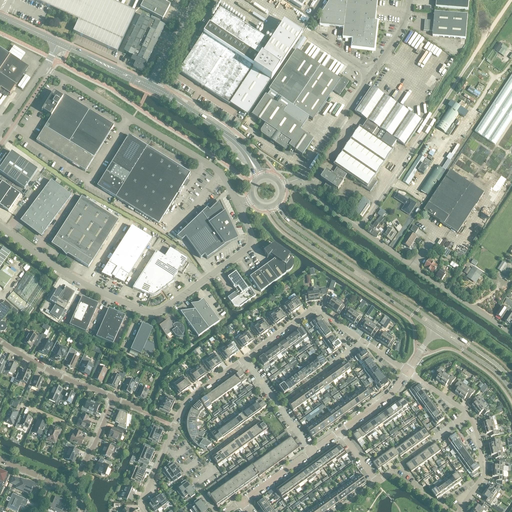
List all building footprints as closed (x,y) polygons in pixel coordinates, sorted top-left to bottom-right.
[(135,12),(109,0),(33,0),(78,21),(73,32),(76,33),(117,52),(135,12)] [(172,0),(144,0),(140,8),(162,20),(170,6),(166,3),(167,0),(169,0),(172,1),(172,0)] [(288,0),(292,2),(301,9),(306,0),(288,0)] [(343,38),(354,40),(353,47),(374,50),(377,23),(375,22),(378,1),(365,0),(330,0),(321,15),(320,26),(344,28),(343,38)] [(436,0),(436,7),(468,10),(468,0),(436,0)] [(220,8),(178,72),(199,85),(201,88),(204,89),(229,105),(229,104),(247,116),(304,29),(286,17),(270,42),(254,31),(257,27),(246,20),(244,24),(220,8)] [(434,12),(434,21),(425,20),(424,31),(433,32),(432,36),(466,39),(468,15),(434,12)] [(142,16),(124,52),(133,56),(132,58),(131,60),(136,62),(133,67),(134,68),(142,72),(164,26),(142,16)] [(298,51),(307,38),(302,35),(294,48),(298,51)] [(505,53),(509,48),(500,42),(495,50),(499,53),(501,50),(505,53)] [(0,49),(0,89),(0,90),(9,96),(27,68),(0,49)] [(303,55),(296,50),(268,90),(270,92),(308,118),(312,121),(333,91),(339,95),(349,82),(340,76),(338,79),(319,66),(303,55)] [(495,145),(511,118),(511,74),(475,131),(495,145)] [(321,179),(325,182),(327,182),(323,187),(334,194),(337,189),(338,190),(344,182),(342,181),(347,174),(362,184),(361,186),(370,192),(377,181),(373,179),(393,149),(392,148),(397,140),(405,146),(422,121),(372,87),(355,112),(367,121),(362,128),(360,126),(334,165),(337,167),(332,174),(327,170),(321,179)] [(479,96),(481,91),(470,87),(468,92),(479,96)] [(261,134),(269,140),(283,149),(284,150),(285,150),(286,150),(287,149),(289,147),(294,150),(295,152),(296,152),(302,156),(313,140),(300,131),(308,118),(270,92),(267,96),(265,95),(251,115),(257,119),(258,121),(259,121),(264,124),(260,131),(260,132),(260,133),(260,134),(261,134)] [(42,111),(51,116),(62,98),(53,93),(42,111)] [(69,143),(89,111),(64,96),(62,98),(51,116),(45,127),(51,131),(57,135),(63,139),(69,143)] [(450,107),(437,128),(447,134),(459,114),(465,118),(469,112),(463,109),(463,108),(453,102),(451,101),(448,106),(450,107)] [(113,126),(89,111),(69,143),(75,146),(81,150),(87,154),(94,158),(113,126)] [(235,123),(240,125),(244,119),(239,116),(235,123)] [(42,145),(51,131),(45,127),(36,141),(42,145)] [(48,149),(57,135),(51,131),(42,145),(48,149)] [(54,153),(63,139),(57,135),(48,149),(54,153)] [(129,175),(147,147),(128,136),(111,164),(129,175)] [(60,157),(69,143),(63,139),(54,153),(60,157)] [(69,143),(60,157),(67,160),(75,146),(69,143)] [(449,153),(446,158),(450,161),(454,156),(453,155),(460,145),(457,144),(451,154),(449,153)] [(419,155),(403,181),(408,185),(425,158),(428,155),(432,157),(434,154),(436,151),(432,149),(432,150),(431,149),(424,145),(418,154),(419,155)] [(75,146),(67,160),(73,164),(81,150),(75,146)] [(190,174),(147,147),(129,175),(124,184),(115,198),(152,221),(158,212),(164,216),(190,174)] [(73,164),(79,168),(87,154),(81,150),(73,164)] [(20,158),(11,152),(8,157),(5,155),(0,162),(0,165),(1,167),(1,166),(6,170),(8,167),(12,170),(20,158)] [(79,168),(85,172),(94,158),(87,154),(79,168)] [(20,176),(28,164),(20,158),(12,170),(20,176)] [(436,165),(420,190),(427,195),(444,170),(445,171),(452,162),(448,159),(442,169),(436,165)] [(428,167),(423,163),(418,171),(424,174),(428,167)] [(28,164),(20,176),(29,182),(37,171),(28,164)] [(124,184),(129,175),(111,164),(105,173),(118,180),(124,184)] [(0,168),(0,172),(15,183),(20,176),(12,170),(8,167),(6,170),(1,166),(1,167),(0,168)] [(484,193),(450,170),(429,203),(424,211),(457,233),(458,233),(457,232),(484,193)] [(109,194),(118,180),(105,173),(97,186),(109,194)] [(20,176),(15,183),(24,190),(29,182),(20,176)] [(109,194),(115,198),(124,184),(118,180),(109,194)] [(51,181),(45,188),(56,195),(61,189),(51,181)] [(0,204),(11,189),(2,183),(0,185),(0,204)] [(40,194),(51,202),(56,195),(45,188),(40,194)] [(11,189),(0,204),(0,206),(8,212),(20,195),(11,189)] [(61,189),(56,195),(66,203),(71,196),(61,189)] [(397,193),(394,198),(405,205),(402,210),(409,215),(417,204),(406,197),(405,198),(397,193)] [(35,201),(46,209),(51,202),(40,194),(35,201)] [(56,195),(51,202),(61,210),(66,203),(56,195)] [(75,260),(88,268),(118,221),(81,197),(51,245),(60,251),(66,257),(67,255),(75,260)] [(30,208),(40,216),(46,209),(35,201),(30,208)] [(51,202),(46,209),(56,217),(61,210),(51,202)] [(209,211),(206,209),(176,238),(181,241),(185,238),(200,258),(204,255),(207,259),(206,259),(207,259),(235,238),(218,202),(209,211)] [(362,217),(370,206),(368,204),(360,215),(362,217)] [(25,215),(35,223),(40,216),(30,208),(25,215)] [(56,217),(46,209),(40,216),(51,223),(56,217)] [(483,211),(477,220),(483,225),(490,216),(483,211)] [(30,229),(35,223),(25,215),(20,222),(30,229)] [(40,216),(35,223),(46,230),(51,223),(40,216)] [(371,225),(367,231),(372,234),(376,228),(379,224),(384,219),(382,217),(377,222),(377,223),(375,222),(373,226),(371,225)] [(46,230),(35,223),(30,229),(41,237),(46,230)] [(415,234),(419,229),(414,225),(410,230),(415,234)] [(376,228),(372,234),(377,238),(380,233),(384,236),(390,241),(391,241),(392,240),(396,233),(389,228),(388,228),(384,234),(381,232),(378,230),(380,228),(378,226),(376,229),(376,228)] [(126,280),(152,240),(132,227),(101,274),(111,279),(112,276),(115,279),(114,279),(124,284),(126,280)] [(402,243),(410,248),(417,237),(409,232),(402,243)] [(275,259),(258,271),(249,277),(260,292),(286,274),(285,273),(286,273),(287,272),(288,272),(289,272),(289,271),(290,271),(291,270),(291,269),(292,269),(292,268),(292,267),(293,267),(293,266),(293,265),(293,264),(293,263),(293,262),(293,261),(292,260),(292,259),(291,258),(292,257),(274,244),(263,252),(267,258),(270,256),(275,259)] [(3,247),(1,250),(8,255),(10,252),(3,247)] [(441,255),(445,258),(450,251),(445,248),(441,255)] [(147,295),(148,295),(149,296),(150,296),(151,296),(152,296),(153,296),(154,296),(155,295),(156,295),(156,294),(157,294),(167,287),(176,280),(173,279),(178,272),(182,274),(189,264),(185,262),(187,260),(181,257),(178,255),(170,249),(164,257),(156,252),(132,289),(147,295)] [(1,250),(0,251),(0,253),(6,258),(8,255),(1,250)] [(434,273),(438,266),(438,265),(436,264),(435,264),(432,262),(433,261),(430,259),(425,266),(425,267),(427,269),(428,268),(431,270),(431,271),(433,272),(434,273)] [(501,272),(507,264),(503,261),(497,269),(501,272)] [(459,266),(452,262),(450,265),(454,268),(453,269),(456,271),(459,266)] [(436,277),(442,281),(446,275),(444,274),(446,272),(440,268),(438,272),(439,273),(436,277)] [(481,275),(480,275),(481,273),(473,268),(472,270),(471,269),(466,277),(475,283),(481,275)] [(0,286),(3,289),(11,279),(1,271),(0,271),(0,286)] [(23,313),(28,317),(46,289),(42,286),(44,284),(26,272),(14,291),(15,291),(14,292),(13,291),(6,299),(21,311),(23,313)] [(240,307),(255,296),(250,288),(248,289),(235,272),(227,278),(237,291),(227,298),(230,302),(233,306),(240,307)] [(49,302),(55,305),(50,314),(59,319),(68,303),(74,293),(66,288),(63,292),(57,289),(49,302)] [(314,301),(312,290),(307,291),(307,293),(304,294),(305,303),(314,301)] [(312,290),(314,301),(322,300),(321,291),(318,292),(318,290),(312,290)] [(289,301),(296,311),(299,308),(302,305),(296,296),(289,301)] [(78,304),(87,308),(90,301),(82,297),(78,304)] [(332,309),(338,300),(334,297),(332,299),(330,297),(325,304),(332,309)] [(203,300),(198,303),(198,304),(190,305),(194,310),(208,330),(219,322),(203,300)] [(338,300),(332,309),(339,314),(344,307),(342,305),(343,303),(338,300)] [(6,329),(6,325),(3,323),(0,323),(9,313),(13,317),(18,312),(5,301),(0,306),(0,331),(0,332),(4,332),(6,329)] [(98,304),(90,301),(87,308),(95,311),(98,304)] [(292,312),(293,313),(296,311),(289,301),(282,306),(289,315),(292,312)] [(84,315),(87,308),(78,304),(75,311),(84,315)] [(502,307),(496,316),(501,320),(507,311),(508,311),(510,308),(507,306),(505,309),(502,307)] [(92,318),(95,311),(87,308),(84,315),(92,318)] [(286,317),(280,308),(273,313),(280,322),(283,320),(283,319),(286,317)] [(349,321),(355,312),(351,308),(349,310),(347,308),(342,316),(349,321)] [(113,320),(117,312),(108,309),(105,316),(113,320)] [(208,330),(194,310),(187,311),(186,309),(181,312),(180,312),(198,337),(208,330)] [(511,309),(503,321),(504,322),(505,323),(506,324),(508,324),(509,325),(511,319),(511,309)] [(72,318),(81,322),(84,315),(75,311),(72,318)] [(113,320),(122,323),(125,316),(117,312),(113,320)] [(359,313),(359,314),(355,312),(349,321),(356,326),(363,316),(359,313)] [(277,324),(280,322),(273,313),(266,317),(273,326),(277,324)] [(89,325),(92,318),(84,315),(81,322),(89,325)] [(102,323),(110,327),(113,320),(105,316),(102,323)] [(311,320),(312,322),(315,326),(322,321),(319,317),(315,320),(313,318),(311,320)] [(359,328),(366,332),(372,323),(373,322),(366,317),(359,328)] [(77,329),(81,322),(72,318),(69,325),(77,329)] [(271,328),(264,319),(257,324),(264,333),(267,331),(271,328)] [(110,327),(119,330),(122,323),(113,320),(110,327)] [(184,330),(184,329),(184,328),(183,328),(183,327),(182,326),(182,325),(181,325),(180,324),(179,324),(178,324),(177,324),(175,324),(174,325),(172,326),(168,320),(160,327),(166,336),(172,332),(174,335),(175,336),(176,337),(177,337),(178,338),(179,338),(180,338),(181,338),(183,337),(182,336),(183,335),(183,334),(184,333),(184,332),(184,331),(184,330)] [(322,321),(315,326),(318,330),(325,325),(322,321)] [(77,329),(86,333),(89,325),(81,322),(77,329)] [(107,334),(110,327),(102,323),(99,330),(107,334)] [(376,325),(376,326),(372,323),(366,332),(373,337),(380,327),(376,325)] [(152,354),(154,350),(154,345),(147,341),(152,328),(142,324),(130,350),(141,355),(143,350),(152,354)] [(261,335),(261,336),(264,333),(257,324),(251,329),(257,338),(261,335)] [(325,325),(318,330),(321,334),(328,329),(325,325)] [(107,334),(116,337),(119,330),(110,327),(107,334)] [(302,341),(307,337),(306,336),(301,329),(296,332),(301,339),(302,341)] [(328,329),(321,334),(324,338),(331,333),(328,329)] [(104,341),(107,334),(99,330),(96,337),(104,341)] [(255,340),(248,331),(241,335),(248,345),(251,343),(251,342),(255,340)] [(292,335),(298,344),(303,341),(302,341),(296,332),(292,335)] [(383,344),(389,335),(384,332),(383,333),(381,332),(375,339),(383,344)] [(36,345),(42,336),(38,334),(37,337),(30,333),(24,343),(31,347),(33,343),(36,345)] [(248,345),(241,335),(239,333),(233,337),(241,349),(245,347),(248,345)] [(327,342),(334,337),(331,333),(324,338),(327,342)] [(43,334),(42,336),(36,345),(41,348),(39,351),(46,355),(52,343),(45,340),(46,338),(47,337),(43,334)] [(107,334),(104,341),(112,344),(116,337),(107,334)] [(298,344),(292,335),(288,338),(293,345),(294,347),(298,344)] [(389,335),(383,344),(390,349),(395,341),(393,340),(394,338),(389,335)] [(334,337),(327,342),(330,346),(337,342),(334,337)] [(289,348),(293,345),(288,338),(284,341),(289,348)] [(289,348),(284,341),(280,344),(285,351),(289,348)] [(59,360),(62,356),(63,355),(66,351),(65,349),(60,346),(59,344),(59,343),(56,342),(51,352),(54,353),(52,358),(54,359),(54,360),(57,361),(59,360)] [(232,342),(226,347),(232,356),(235,354),(239,351),(232,342)] [(328,348),(332,354),(337,350),(337,349),(340,346),(337,342),(330,346),(328,348)] [(286,353),(285,351),(280,344),(276,347),(280,354),(281,354),(282,356),(286,353)] [(229,358),(229,359),(232,356),(226,347),(219,352),(225,361),(229,358)] [(280,354),(276,347),(271,350),(276,357),(277,357),(280,354)] [(66,365),(69,367),(69,368),(71,369),(72,368),(73,369),(78,358),(74,356),(75,353),(75,351),(70,348),(65,360),(68,362),(66,365)] [(267,353),(274,362),(278,359),(277,357),(276,357),(271,350),(267,353)] [(363,351),(356,356),(354,357),(358,361),(360,360),(367,355),(363,351)] [(223,362),(216,353),(210,358),(217,368),(220,366),(219,365),(223,362)] [(263,356),(270,365),(274,362),(267,353),(263,356)] [(84,355),(78,367),(81,368),(80,369),(82,370),(81,372),(88,376),(92,366),(90,365),(91,361),(86,358),(87,356),(84,355)] [(363,364),(370,359),(367,355),(360,360),(363,364)] [(270,365),(263,356),(258,359),(263,365),(262,366),(264,369),(270,365)] [(316,360),(321,367),(326,363),(321,357),(316,360)] [(213,370),(217,368),(210,358),(203,363),(209,372),(213,370)] [(370,359),(363,364),(365,368),(373,363),(370,359)] [(312,363),(317,370),(321,367),(316,360),(312,363)] [(13,375),(18,365),(10,361),(7,368),(4,367),(1,373),(7,375),(8,372),(13,375)] [(101,363),(98,361),(94,369),(97,370),(94,378),(102,382),(107,370),(99,366),(101,363)] [(340,365),(346,372),(350,369),(345,362),(340,365)] [(308,366),(313,373),(317,370),(312,363),(308,366)] [(367,374),(376,367),(373,363),(365,368),(363,370),(367,374)] [(207,374),(201,365),(194,370),(201,379),(204,377),(203,377),(207,374)] [(336,368),(341,376),(346,372),(340,365),(336,368)] [(304,369),(309,376),(313,373),(308,366),(304,369)] [(376,367),(367,374),(370,378),(379,371),(376,367)] [(331,371),(337,379),(341,376),(336,368),(331,371)] [(441,383),(447,375),(442,372),(444,370),(440,368),(435,375),(438,377),(436,380),(438,382),(439,381),(441,383)] [(309,376),(304,369),(300,372),(305,379),(309,376)] [(26,384),(31,373),(23,370),(21,375),(18,373),(13,384),(16,385),(17,383),(19,384),(20,381),(26,384)] [(197,381),(198,381),(201,379),(194,370),(187,375),(194,384),(197,381)] [(300,382),(305,379),(300,372),(298,370),(294,373),(300,382)] [(327,375),(332,382),(337,379),(331,371),(327,375)] [(379,371),(370,378),(373,382),(375,381),(381,376),(379,371)] [(123,372),(122,374),(119,373),(118,376),(113,374),(108,385),(116,388),(119,379),(123,381),(126,374),(123,372)] [(240,372),(236,375),(241,383),(241,384),(246,380),(245,378),(246,378),(245,375),(243,376),(240,372)] [(296,385),(300,382),(294,373),(290,376),(296,385)] [(236,375),(231,379),(237,386),(241,383),(236,375)] [(323,378),(328,385),(332,382),(327,375),(323,378)] [(447,375),(441,383),(443,385),(445,387),(447,383),(450,386),(456,378),(452,376),(451,378),(447,375)] [(39,390),(44,380),(36,376),(33,382),(31,381),(26,391),(29,392),(31,387),(39,390)] [(191,385),(185,376),(178,381),(185,391),(188,388),(191,385)] [(292,388),(296,385),(290,376),(286,379),(292,388)] [(375,381),(377,385),(378,385),(384,380),(381,376),(375,381)] [(135,392),(140,380),(136,378),(134,382),(127,379),(122,391),(126,393),(126,392),(130,394),(130,395),(132,391),(135,392)] [(318,381),(324,388),(328,385),(323,378),(318,381)] [(232,389),(237,386),(231,379),(227,382),(232,389)] [(288,391),(292,388),(286,379),(282,382),(288,391)] [(379,390),(381,389),(388,384),(384,380),(378,385),(377,385),(375,386),(379,390)] [(185,391),(178,381),(171,386),(178,395),(181,392),(182,393),(185,391)] [(314,384),(319,391),(324,388),(318,381),(314,384)] [(460,396),(467,386),(459,381),(454,388),(455,387),(458,389),(455,393),(457,395),(458,395),(460,396)] [(228,392),(232,389),(227,382),(223,385),(228,392)] [(284,394),(288,391),(282,382),(281,382),(277,385),(279,387),(284,394)] [(144,400),(148,391),(142,388),(143,386),(139,384),(136,392),(138,392),(136,397),(144,400)] [(309,387),(315,395),(319,391),(314,384),(309,387)] [(223,395),(228,392),(223,385),(218,388),(223,395)] [(411,389),(416,395),(416,396),(423,390),(420,386),(417,388),(416,385),(411,389)] [(60,401),(62,397),(59,396),(62,389),(54,386),(51,394),(49,395),(48,397),(49,398),(48,399),(56,402),(55,404),(58,406),(60,401)] [(467,386),(460,396),(462,397),(462,398),(464,400),(467,395),(470,397),(469,398),(469,399),(474,391),(467,386)] [(305,390),(310,398),(315,395),(309,387),(305,390)] [(219,398),(223,395),(218,388),(214,391),(219,398)] [(359,392),(365,400),(370,397),(364,388),(359,392)] [(301,394),(306,401),(310,398),(305,390),(301,394)] [(426,394),(423,390),(416,396),(416,395),(414,397),(417,401),(426,394)] [(68,391),(65,397),(62,396),(62,397),(60,401),(63,403),(63,401),(70,404),(75,394),(68,391)] [(215,402),(219,398),(214,391),(210,394),(215,402)] [(355,395),(361,403),(365,400),(359,392),(355,395)] [(162,402),(173,407),(174,403),(175,399),(165,394),(162,402)] [(210,394),(205,398),(210,405),(211,405),(215,402),(210,394)] [(307,404),(305,401),(306,401),(301,394),(296,397),(302,404),(304,406),(307,404)] [(429,399),(426,394),(417,401),(420,405),(429,399)] [(351,398),(357,406),(361,403),(355,395),(351,398)] [(476,410),(483,404),(480,400),(482,398),(479,395),(472,401),(475,404),(472,406),(474,409),(474,408),(476,410)] [(292,400),(297,407),(302,404),(296,397),(292,400)] [(206,409),(211,406),(211,405),(210,405),(205,398),(201,401),(206,409)] [(346,401),(352,410),(357,406),(351,398),(346,401)] [(409,408),(403,398),(398,402),(405,411),(409,408)] [(255,402),(261,410),(266,407),(263,403),(263,402),(262,400),(261,401),(260,399),(255,402)] [(425,408),(432,403),(429,399),(420,405),(423,409),(425,408)] [(82,407),(81,410),(90,414),(91,411),(95,413),(98,405),(88,400),(85,408),(82,407)] [(297,407),(292,400),(287,403),(293,411),(297,407)] [(261,410),(255,402),(254,401),(250,404),(257,414),(261,410)] [(342,404),(348,413),(352,410),(346,401),(342,404)] [(173,407),(162,402),(159,410),(169,414),(171,410),(173,407)] [(192,408),(203,417),(204,415),(202,413),(201,412),(204,410),(199,402),(195,406),(194,405),(193,406),(192,408)] [(398,402),(394,405),(401,414),(405,411),(398,402)] [(432,403),(425,408),(428,412),(435,407),(432,403)] [(252,417),(257,414),(250,404),(246,408),(247,410),(252,417)] [(337,407),(344,416),(348,413),(342,404),(337,407)] [(483,404),(476,410),(477,412),(477,413),(479,415),(482,413),(484,415),(491,410),(488,406),(487,408),(483,404)] [(394,405),(390,408),(395,415),(397,417),(401,414),(394,405)] [(332,409),(333,411),(339,419),(344,416),(337,407),(336,406),(332,409)] [(429,418),(431,416),(438,411),(435,407),(428,412),(426,414),(429,418)] [(189,416),(197,419),(199,416),(200,416),(202,418),(203,417),(192,408),(191,409),(190,410),(190,411),(191,412),(189,416)] [(241,411),(243,413),(248,420),(252,417),(247,410),(246,408),(241,411)] [(391,418),(395,415),(390,408),(386,411),(391,418)] [(4,421),(12,425),(18,412),(9,409),(4,421)] [(126,427),(127,414),(120,411),(115,422),(118,424),(117,426),(123,429),(125,426),(126,427)] [(329,414),(335,422),(339,419),(333,411),(329,414)] [(382,414),(387,421),(391,418),(386,411),(382,414)] [(438,411),(431,416),(434,420),(441,415),(438,411)] [(239,416),(244,423),(248,420),(243,413),(239,416)] [(80,418),(77,425),(88,430),(91,422),(88,421),(89,417),(82,414),(80,418)] [(244,423),(239,416),(237,414),(233,417),(239,426),(244,423)] [(324,417),(330,425),(335,422),(329,414),(324,417)] [(387,421),(382,414),(378,416),(383,424),(384,426),(388,423),(387,421)] [(27,428),(31,418),(24,415),(23,419),(19,417),(15,427),(19,428),(20,425),(27,428)] [(440,424),(439,423),(444,420),(441,415),(434,420),(432,422),(436,428),(440,424)] [(186,425),(201,425),(201,423),(198,423),(196,423),(197,419),(189,416),(188,421),(186,421),(186,422),(186,423),(186,424),(186,425)] [(373,420),(379,427),(383,424),(378,416),(373,420)] [(228,420),(235,429),(239,426),(233,417),(228,420)] [(320,420),(326,429),(330,425),(324,417),(320,420)] [(485,429),(495,426),(494,421),(496,420),(495,417),(486,419),(487,422),(483,423),(484,426),(485,429)] [(224,423),(230,433),(235,429),(228,420),(224,423)] [(315,423),(322,432),(326,429),(320,420),(315,423)] [(369,423),(375,430),(379,427),(373,420),(369,423)] [(45,424),(45,423),(43,423),(42,423),(38,421),(35,426),(33,425),(28,435),(31,436),(32,434),(34,433),(41,436),(46,424),(45,424)] [(262,422),(258,425),(263,432),(267,429),(262,422)] [(221,429),(226,436),(230,433),(224,423),(220,427),(221,429)] [(311,426),(317,435),(322,432),(315,423),(311,426)] [(375,430),(369,423),(365,426),(372,435),(376,432),(374,430),(375,430)] [(151,427),(152,430),(151,433),(162,438),(163,434),(161,434),(163,429),(159,427),(159,426),(152,424),(151,427)] [(201,425),(186,425),(186,427),(186,428),(188,428),(188,433),(197,430),(196,427),(198,426),(201,426),(201,425)] [(258,425),(253,428),(259,435),(263,432),(258,425)] [(126,430),(123,429),(117,426),(116,429),(115,430),(112,429),(109,436),(120,441),(123,432),(125,433),(126,430)] [(317,435),(311,426),(307,430),(313,438),(317,435)] [(361,429),(366,436),(368,438),(372,435),(365,426),(361,429)] [(495,426),(485,429),(486,431),(485,431),(486,434),(490,433),(491,437),(499,434),(498,430),(496,431),(495,426)] [(55,443),(60,430),(52,427),(50,432),(47,431),(44,438),(47,439),(55,443)] [(253,428),(249,431),(255,438),(259,435),(253,428)] [(226,436),(221,429),(217,432),(222,439),(226,436)] [(366,436),(361,429),(357,432),(362,439),(366,436)] [(430,436),(425,429),(420,432),(426,439),(430,436)] [(197,430),(188,433),(191,437),(189,438),(190,440),(191,441),(192,441),(203,433),(202,431),(200,433),(199,434),(197,430)] [(75,431),(73,434),(70,442),(81,446),(84,438),(81,437),(81,436),(82,434),(75,431)] [(213,436),(210,438),(213,443),(216,441),(217,442),(222,439),(217,432),(216,431),(211,434),(213,436)] [(249,431),(245,434),(251,441),(255,438),(249,431)] [(358,442),(359,444),(363,441),(362,439),(357,432),(352,435),(358,442)] [(416,435),(421,442),(426,439),(420,432),(416,435)] [(162,438),(151,433),(148,440),(152,442),(151,443),(156,446),(158,441),(160,442),(162,438)] [(203,433),(192,441),(192,442),(193,443),(194,444),(195,443),(198,447),(204,439),(201,437),(202,436),(204,434),(203,433)] [(245,434),(241,437),(247,444),(251,441),(245,434)] [(290,438),(263,458),(251,466),(260,476),(299,448),(288,434),(290,438)] [(412,438),(417,445),(421,442),(416,435),(412,438)] [(451,445),(458,439),(455,435),(448,440),(451,445)] [(241,437),(237,440),(242,447),(247,444),(241,437)] [(408,441),(413,448),(417,445),(412,438),(408,441)] [(211,445),(208,444),(209,442),(204,439),(198,447),(203,449),(203,450),(206,451),(207,448),(211,445)] [(458,439),(451,445),(454,448),(454,449),(461,443),(458,439)] [(490,450),(502,448),(500,439),(491,441),(493,441),(494,444),(488,445),(489,448),(490,448),(490,450)] [(237,440),(233,443),(238,450),(242,447),(237,440)] [(404,444),(409,451),(413,448),(408,441),(404,444)] [(76,455),(74,454),(76,450),(75,450),(76,447),(67,443),(65,446),(69,448),(64,459),(71,462),(73,459),(74,459),(76,455)] [(233,443),(228,446),(234,454),(238,450),(233,443)] [(455,454),(457,453),(464,448),(461,443),(454,449),(454,448),(452,450),(455,454)] [(118,450),(119,447),(111,444),(110,446),(105,444),(104,448),(101,455),(109,459),(112,453),(114,454),(116,449),(118,450)] [(142,447),(143,450),(142,453),(153,458),(155,455),(153,454),(155,449),(150,447),(143,444),(142,447)] [(400,447),(405,454),(409,451),(404,444),(400,447)] [(441,451),(435,444),(431,447),(436,454),(441,451)] [(347,454),(343,449),(342,450),(338,445),(334,448),(341,458),(347,454)] [(228,446),(224,449),(230,457),(234,454),(228,446)] [(399,455),(400,457),(405,454),(400,447),(396,450),(395,450),(399,455)] [(431,447),(427,450),(432,457),(436,454),(431,447)] [(341,458),(334,448),(330,451),(335,459),(337,461),(341,458)] [(395,450),(396,450),(394,448),(390,451),(395,458),(399,455),(395,450)] [(464,448),(457,453),(460,457),(467,452),(464,448)] [(502,448),(490,450),(491,453),(490,453),(491,456),(495,455),(495,459),(504,457),(502,448)] [(224,449),(220,452),(226,460),(230,457),(224,449)] [(427,450),(423,453),(428,460),(432,457),(427,450)] [(331,462),(335,459),(330,451),(326,454),(331,462)] [(395,458),(390,451),(386,454),(391,461),(395,458)] [(220,452),(216,455),(222,463),(226,460),(220,452)] [(458,459),(461,463),(463,461),(470,456),(467,452),(460,457),(458,459)] [(142,464),(143,464),(142,466),(146,467),(147,466),(148,466),(150,461),(151,462),(153,458),(142,453),(139,460),(140,460),(139,462),(142,464)] [(423,453),(419,456),(424,463),(428,460),(423,453)] [(333,464),(331,462),(326,454),(322,457),(327,465),(329,467),(333,464)] [(386,454),(382,457),(387,464),(391,461),(386,454)] [(212,458),(217,466),(222,463),(216,455),(212,458)] [(419,456),(415,459),(420,466),(424,463),(419,456)] [(463,461),(461,463),(464,467),(473,460),(470,456),(463,461)] [(317,460),(323,468),(327,465),(322,457),(317,460)] [(382,457),(377,460),(383,467),(387,464),(382,457)] [(415,459),(410,462),(416,469),(420,466),(415,459)] [(100,474),(101,475),(103,476),(104,476),(108,466),(110,467),(112,463),(104,460),(101,464),(97,463),(94,471),(101,473),(100,474)] [(313,463),(319,471),(323,468),(317,460),(313,463)] [(373,463),(378,470),(383,467),(377,460),(373,463)] [(473,460),(464,467),(467,471),(469,469),(476,464),(473,460)] [(406,465),(411,472),(416,469),(410,462),(406,465)] [(493,469),(493,472),(507,472),(507,467),(506,467),(505,467),(505,463),(496,462),(496,466),(492,466),(492,469),(493,469)] [(167,467),(164,469),(166,471),(163,473),(166,477),(176,470),(171,463),(167,466),(167,467)] [(309,466),(315,474),(319,471),(313,463),(309,466)] [(478,473),(476,471),(480,468),(476,464),(469,469),(472,473),(470,475),(472,478),(478,473)] [(133,474),(144,478),(146,475),(144,474),(146,469),(145,469),(146,467),(142,466),(142,467),(141,467),(140,469),(136,467),(133,474)] [(251,466),(220,488),(210,496),(208,493),(207,495),(209,498),(210,498),(217,507),(260,476),(251,466)] [(316,476),(315,474),(309,466),(305,469),(312,479),(316,476)] [(177,480),(181,477),(180,474),(178,474),(178,473),(181,471),(179,468),(176,470),(166,477),(169,481),(172,479),(173,482),(177,479),(177,480)] [(312,479),(305,469),(301,472),(306,480),(308,482),(312,479)] [(0,493),(1,494),(9,475),(6,473),(0,470),(0,493)] [(297,475),(302,483),(306,480),(301,472),(297,475)] [(462,481),(457,474),(456,472),(451,475),(458,484),(462,481)] [(503,484),(503,481),(505,481),(505,477),(506,477),(507,472),(493,472),(493,474),(492,474),(492,477),(496,477),(496,481),(499,481),(499,484),(503,484)] [(144,478),(133,474),(130,480),(134,482),(133,485),(138,488),(141,481),(143,482),(144,478)] [(355,477),(362,487),(366,483),(359,474),(355,477)] [(293,478),(298,486),(302,483),(297,475),(293,478)] [(362,487),(355,477),(353,475),(349,479),(350,480),(357,490),(362,487)] [(447,478),(454,487),(458,484),(451,475),(447,478)] [(288,481),(294,489),(298,486),(293,478),(288,481)] [(443,481),(450,490),(454,487),(447,478),(443,481)] [(17,488),(21,490),(30,494),(32,489),(34,490),(36,484),(30,482),(30,483),(20,479),(20,480),(17,479),(15,482),(14,481),(13,484),(14,484),(14,485),(17,486),(17,488)] [(346,484),(353,493),(357,490),(350,480),(346,484)] [(180,495),(190,488),(185,481),(180,484),(181,485),(177,487),(179,490),(177,491),(180,495)] [(284,484),(290,492),(294,489),(288,481),(284,484)] [(439,484),(446,493),(450,490),(443,481),(439,484)] [(280,487),(286,495),(290,492),(284,484),(280,487)] [(342,487),(348,496),(353,493),(346,484),(342,487)] [(435,487),(441,496),(446,493),(439,484),(435,487)] [(486,491),(496,498),(501,490),(494,485),(492,488),(488,486),(487,488),(486,491)] [(127,501),(127,499),(131,501),(134,494),(130,492),(132,488),(125,486),(120,498),(127,501)] [(286,495),(280,487),(276,490),(282,498),(283,500),(288,497),(286,495)] [(337,490),(344,499),(348,496),(342,487),(337,490)] [(430,490),(437,499),(441,496),(435,487),(430,490)] [(190,488),(180,495),(183,499),(185,498),(187,500),(190,498),(195,495),(190,488)] [(333,493),(340,502),(344,499),(337,490),(333,493)] [(496,498),(486,491),(484,493),(484,492),(482,495),(485,497),(483,500),(491,505),(496,498)] [(329,496),(335,506),(340,502),(333,493),(329,496)] [(16,511),(17,511),(21,503),(26,505),(28,501),(12,494),(10,499),(11,499),(7,508),(16,511)] [(166,499),(163,495),(156,499),(163,509),(167,506),(165,504),(168,503),(165,499),(166,499)] [(153,502),(149,505),(152,509),(152,508),(155,511),(157,510),(158,511),(159,511),(163,509),(156,499),(153,496),(150,498),(153,502)] [(324,499),(331,509),(335,506),(329,496),(324,499)] [(50,509),(56,511),(62,511),(67,501),(55,497),(52,504),(51,503),(49,506),(51,507),(50,509)] [(264,498),(256,504),(259,508),(267,503),(264,498)] [(320,503),(326,511),(331,509),(324,499),(320,503)] [(192,508),(192,509),(194,511),(195,511),(203,507),(198,500),(194,503),(191,506),(192,508)] [(262,511),(270,507),(267,503),(259,508),(262,511)] [(315,506),(319,511),(326,511),(320,503),(315,506)] [(473,509),(477,511),(483,511),(484,511),(486,511),(488,508),(481,503),(479,506),(476,504),(474,507),(475,507),(473,509)]
